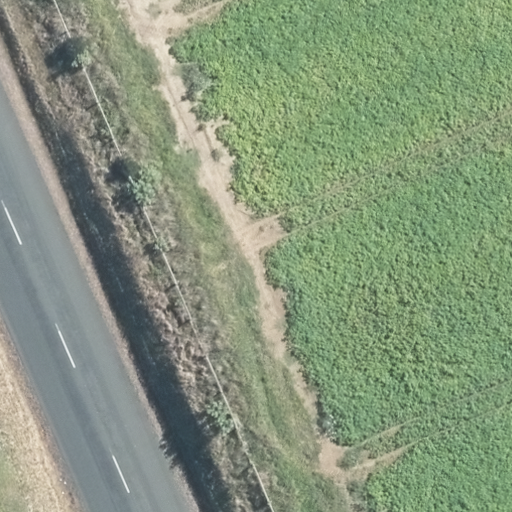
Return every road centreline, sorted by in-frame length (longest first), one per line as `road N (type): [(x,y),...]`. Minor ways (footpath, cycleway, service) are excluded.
road 1 (track): [(353,511),(136,0)]
road 2 (unclassified): [(136,511),(0,197)]
